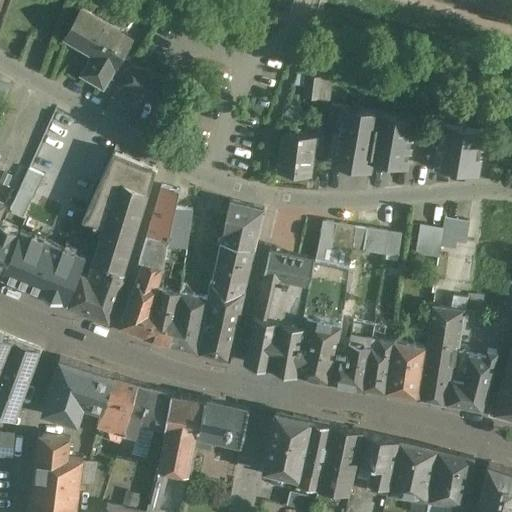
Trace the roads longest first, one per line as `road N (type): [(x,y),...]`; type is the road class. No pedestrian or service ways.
road 1 (residential): [(279,198),(163,157),(0,60)]
road 2 (residential): [(511,191),(279,198)]
road 3 (residential): [(486,427),(268,386)]
road 4 (residential): [(54,325),(26,414),(19,511)]
road 5 (residential): [(233,379),(54,325)]
road 6 (residential): [(279,198),(233,379)]
road 7 (residential): [(268,386),(244,511)]
